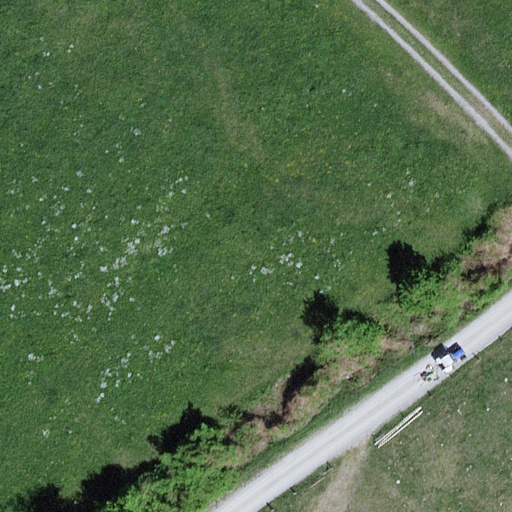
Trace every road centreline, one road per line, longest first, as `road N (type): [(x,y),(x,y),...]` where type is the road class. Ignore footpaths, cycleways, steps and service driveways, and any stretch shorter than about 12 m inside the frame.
road 1 (track): [(511,306),(239,511)]
road 2 (track): [(511,143),(367,0)]
